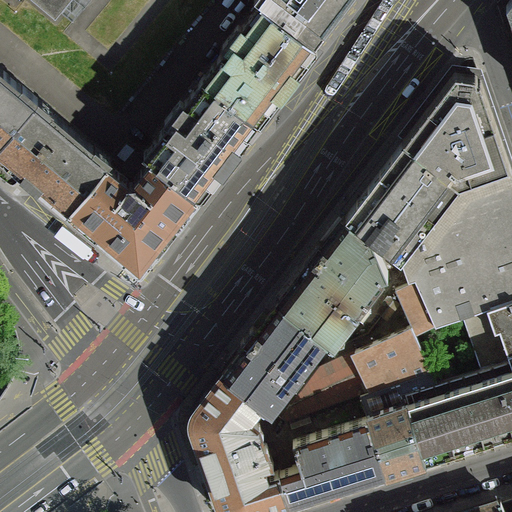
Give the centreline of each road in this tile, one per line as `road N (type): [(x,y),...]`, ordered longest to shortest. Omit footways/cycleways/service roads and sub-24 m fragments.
road 1 (secondary): [(424,12),(249,182),(149,310)]
road 2 (secondary): [(204,341),(342,146),(424,12)]
road 3 (tertiary): [(9,217),(102,366)]
road 4 (tertiary): [(9,217),(149,310)]
road 5 (residential): [(358,511),(511,461)]
road 6 (secondary): [(26,511),(136,422)]
road 7 (secondary): [(102,366),(0,453)]
